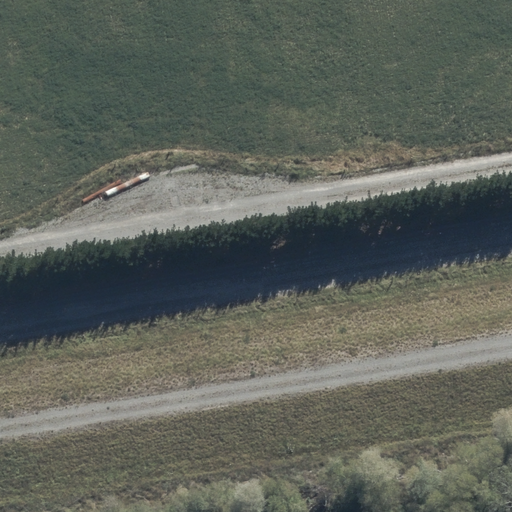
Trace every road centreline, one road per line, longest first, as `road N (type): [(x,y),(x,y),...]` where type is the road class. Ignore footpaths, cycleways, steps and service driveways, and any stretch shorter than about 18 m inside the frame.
road 1 (unclassified): [(0,328),(511,239)]
road 2 (track): [(511,357),(0,440)]
